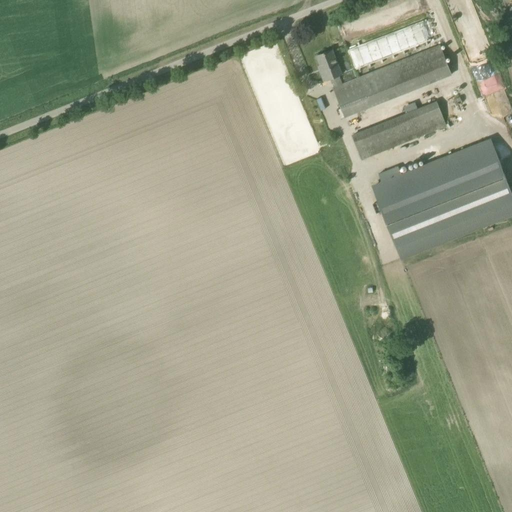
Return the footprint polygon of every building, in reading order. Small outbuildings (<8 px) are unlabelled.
[(342,84),(334,88),(333,88),(345,117),(451,74),(440,45),(342,84)] [(330,78),(334,88),(342,84),(339,75),(341,74),(331,50),(316,56),(323,70),(320,71),(324,81),(330,78)] [(446,126),(436,102),(352,135),(362,159),(446,126)] [(401,175),(398,166),(378,174),(382,183),(373,187),(376,194),(375,195),(397,250),(398,250),(401,258),(511,213),(511,193),(494,148),(490,140),(401,175)] [(300,154),(306,156),(308,145),(302,143),(300,154)]
